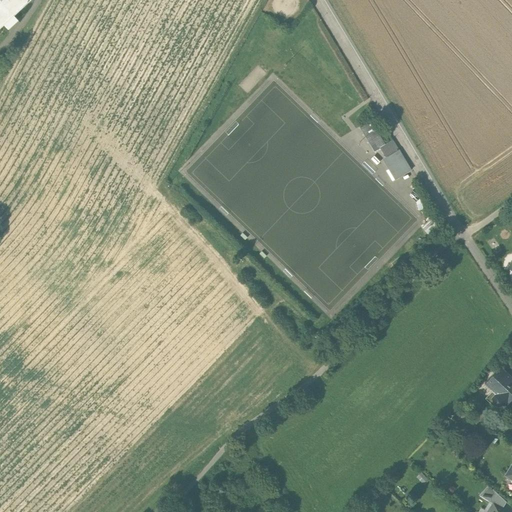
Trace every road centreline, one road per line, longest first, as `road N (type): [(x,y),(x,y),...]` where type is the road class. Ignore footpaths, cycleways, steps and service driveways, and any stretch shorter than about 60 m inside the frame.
road 1 (track): [(167,511),(239,433),(335,364),(354,327),(406,275),(511,201)]
road 2 (unclassified): [(511,306),(321,0)]
